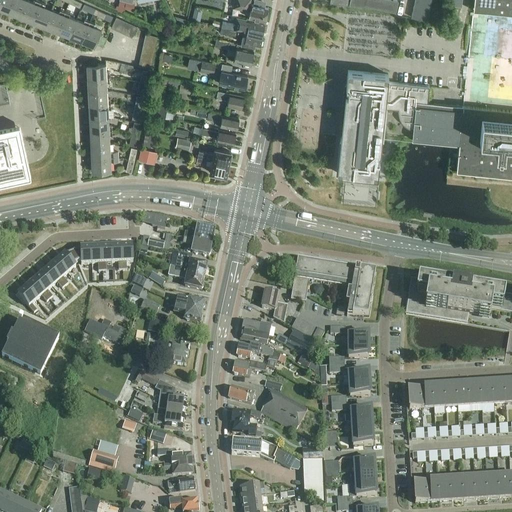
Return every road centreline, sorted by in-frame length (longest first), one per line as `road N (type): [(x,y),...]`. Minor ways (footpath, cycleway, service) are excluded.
road 1 (tertiary): [(219,511),(210,383),(245,212)]
road 2 (tertiary): [(245,212),(122,194),(0,216)]
road 3 (tertiary): [(245,212),(290,0)]
road 4 (tertiary): [(396,246),(245,212)]
road 5 (residential): [(0,284),(59,238),(136,233)]
road 6 (residential): [(393,511),(384,378)]
road 7 (residential): [(384,378),(396,246)]
road 8 (residential): [(511,370),(384,378)]
